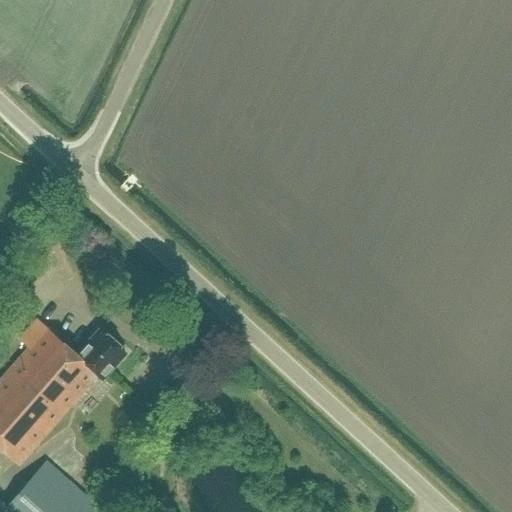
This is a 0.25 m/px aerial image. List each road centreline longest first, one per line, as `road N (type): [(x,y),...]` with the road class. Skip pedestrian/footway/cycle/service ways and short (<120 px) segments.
road 1 (unclassified): [(445,511),(77,175)]
road 2 (unclassified): [(77,175),(162,0)]
